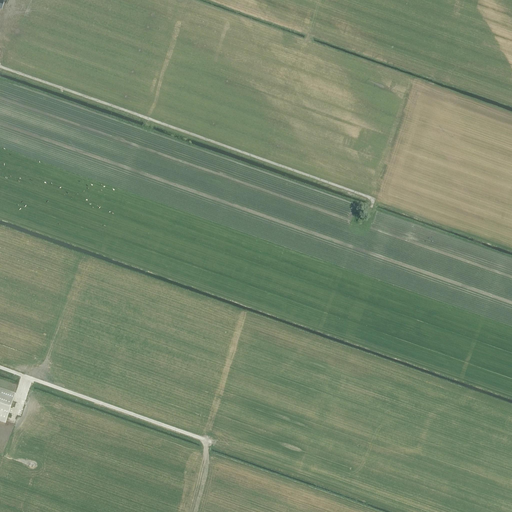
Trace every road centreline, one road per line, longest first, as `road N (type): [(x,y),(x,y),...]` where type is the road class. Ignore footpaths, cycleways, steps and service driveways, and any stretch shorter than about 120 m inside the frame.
road 1 (track): [(367,217),(368,198),(0,65)]
road 2 (track): [(27,377),(200,438),(209,466),(197,511)]
